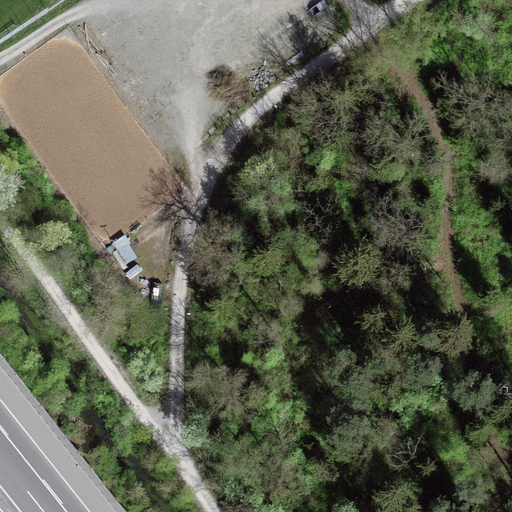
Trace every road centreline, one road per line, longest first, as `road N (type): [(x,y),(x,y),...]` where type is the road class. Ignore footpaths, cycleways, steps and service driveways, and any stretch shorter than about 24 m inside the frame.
road 1 (track): [(406,0),(234,133),(190,214),(180,269),(175,458),(216,511)]
road 2 (track): [(175,458),(0,215)]
